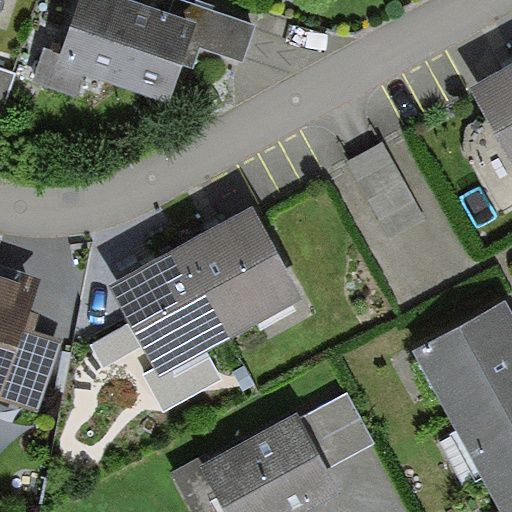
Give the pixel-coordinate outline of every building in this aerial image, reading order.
[(186,23),(112,0),(88,0),(72,50),(53,44),(40,85),(68,94),(76,66),(163,94),(181,38),(235,55),(244,28),(190,11),(186,23)] [(0,61),(0,119),(8,123),(25,70),(0,61)] [(511,78),(485,93),(511,141),(511,78)] [(247,221),(124,286),(162,358),(285,293),(247,221)] [(0,365),(28,280),(0,271),(0,365)] [(511,511),(511,327),(502,308),(421,352),(507,511),(511,511)] [(288,423),(204,467),(228,511),(281,511),(324,489),(288,423)]
